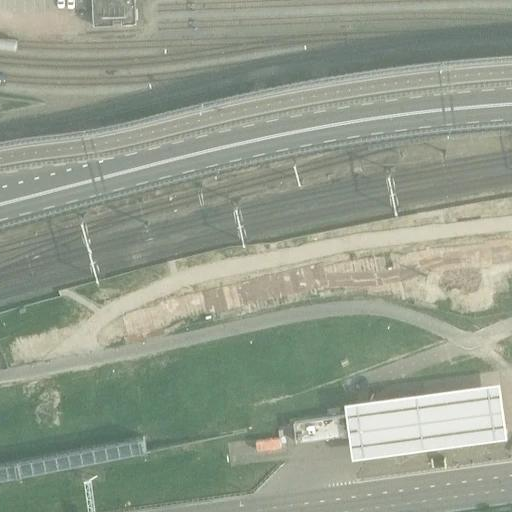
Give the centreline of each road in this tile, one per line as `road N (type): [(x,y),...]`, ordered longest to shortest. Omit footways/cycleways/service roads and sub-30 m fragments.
road 1 (tertiary): [(0,196),(249,135),(511,98)]
road 2 (secondary): [(511,483),(300,511)]
